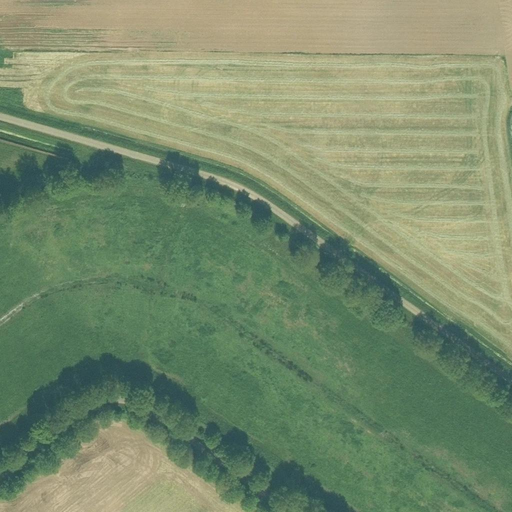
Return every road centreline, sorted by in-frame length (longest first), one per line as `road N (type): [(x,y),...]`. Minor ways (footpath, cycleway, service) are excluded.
road 1 (unclassified): [(511,378),(261,196),(0,117)]
road 2 (unclassified): [(292,511),(130,399),(88,402),(0,473)]
